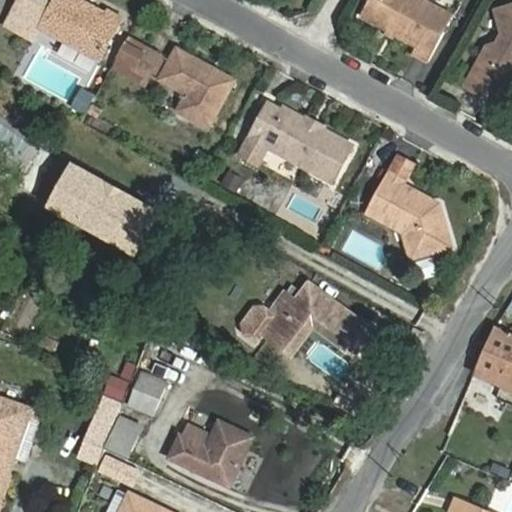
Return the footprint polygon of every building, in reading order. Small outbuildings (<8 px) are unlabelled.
[(122,19),(109,12),(107,15),(79,0),(55,0),(41,28),(101,61),(122,19)] [(454,16),(423,0),(370,0),(362,17),(417,47),(413,54),(428,62),(454,16)] [(511,6),(496,11),(503,35),(498,44),(488,47),(467,87),(486,98),(500,71),(511,77),(511,6)] [(163,56),(148,48),(135,72),(149,80),(163,56)] [(236,80),(178,49),(161,81),(187,95),(178,112),(210,129),(236,80)] [(511,77),(500,71),(486,98),(501,106),(511,86),(511,77)] [(74,111),(88,117),(96,96),(82,90),(74,111)] [(270,102),(251,138),(241,156),(259,165),(268,148),(334,183),(355,144),(328,129),(324,130),(307,121),(306,117),(286,107),(285,109),(270,102)] [(401,156),(370,214),(405,233),(413,259),(452,247),(440,205),(403,184),(414,163),(401,156)] [(283,308),(264,334),(293,355),(315,324),(355,354),(373,329),(309,283),(297,300),(285,292),(277,304),(283,308)] [(511,336),(495,329),(476,374),(511,389),(511,336)] [(143,372),(129,405),(156,416),(170,384),(143,372)] [(0,496),(31,410),(0,398),(0,496)] [(96,464),(121,405),(106,399),(82,457),(96,464)] [(143,427),(121,417),(107,449),(129,459),(143,427)] [(214,437),(187,424),(171,459),(231,488),(254,438),(221,422),(214,437)] [(107,449),(92,480),(114,491),(129,459),(107,449)] [(487,511),(456,499),(450,511),(487,511)]
